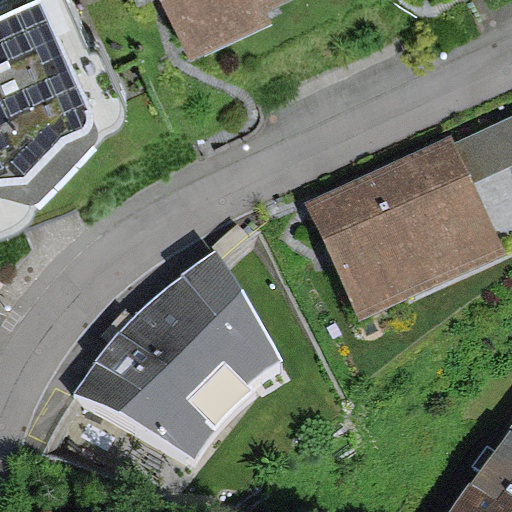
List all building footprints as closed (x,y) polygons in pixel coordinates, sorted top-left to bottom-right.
[(67,0),(0,0),(0,156),(25,155),(63,118),(91,105),(95,96),(93,85),(60,14),(72,9),(67,0)] [(260,5),(271,0),(127,0),(132,9),(152,0),(154,0),(180,61),(268,24),(260,5)] [(511,112),(291,213),(348,337),(511,262),(511,112)] [(155,464),(259,346),(174,271),(69,388),(155,464)] [(511,511),(511,421),(447,511),(511,511)]
